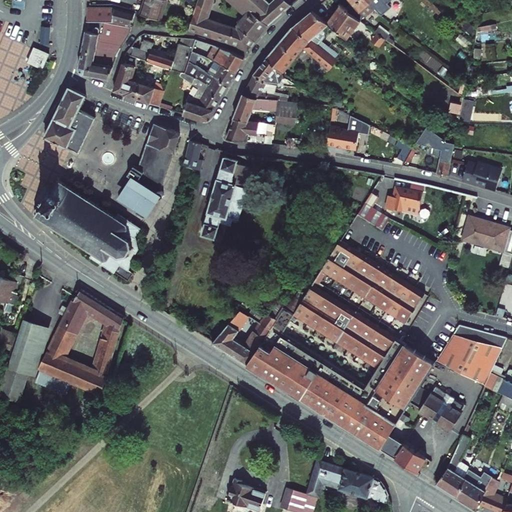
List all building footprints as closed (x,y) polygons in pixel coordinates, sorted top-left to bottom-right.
[(144,0),(139,17),(148,20),(158,22),(165,0),(144,0)] [(199,0),(187,33),(236,47),(246,53),(255,40),(265,27),(288,7),(281,0),(269,0),(265,3),(253,15),(242,7),(236,15),(231,22),(234,30),(207,22),(215,0),(199,0)] [(262,0),(261,0),(218,0),(236,15),(242,7),(253,15),(265,3),(262,0)] [(346,0),(350,5),(343,11),(345,13),(346,12),(355,20),(370,8),(363,0),(346,0)] [(363,0),(370,8),(371,10),(381,2),(379,0),(363,0)] [(332,17),(325,26),(327,27),(331,30),(345,41),(359,22),(355,20),(346,12),(345,13),(343,11),(338,8),(332,17)] [(117,49),(128,38),(130,27),(132,17),(112,12),(109,12),(85,11),(84,24),(86,24),(89,29),(90,29),(90,30),(90,34),(83,33),(77,73),(78,74),(79,75),(80,76),(82,77),(109,81),(114,58),(117,49)] [(301,22),(291,30),(309,42),(314,37),(327,27),(325,26),(310,14),(301,22)] [(314,37),(309,42),(313,46),(319,41),(331,30),(327,27),(314,37)] [(282,40),(273,51),(289,65),(304,49),(314,56),(319,50),(313,46),(309,42),(291,30),(282,40)] [(384,42),(375,35),(369,43),(378,50),(384,42)] [(128,48),(122,55),(147,63),(182,75),(192,42),(179,41),(173,62),(153,56),(156,47),(149,45),(142,42),(139,52),(128,48)] [(319,41),(313,46),(319,50),(334,62),(338,56),(319,41)] [(200,44),(195,42),(191,53),(196,56),(200,44)] [(221,50),(212,47),(205,60),(221,69),(234,75),(239,68),(243,60),(232,54),(228,52),(221,50)] [(48,55),(33,49),(28,60),(26,64),(41,71),(48,55)] [(319,50),(314,56),(329,68),(334,62),(319,50)] [(273,51),(266,60),(275,68),(281,74),(289,65),(273,51)] [(191,53),(188,63),(198,70),(201,58),(196,56),(191,53)] [(259,68),(253,75),(262,83),(268,76),(271,79),(276,73),(274,70),(275,68),(266,60),(259,68)] [(198,70),(188,63),(186,69),(184,76),(195,79),(211,88),(206,98),(219,102),(226,90),(213,83),(214,82),(198,70)] [(125,98),(131,79),(133,68),(120,65),(117,79),(114,94),(125,98)] [(221,69),(214,82),(227,88),(231,82),(234,75),(221,69)] [(248,85),(243,96),(257,99),(277,101),(284,102),(284,98),(259,92),(263,84),(262,83),(253,75),(248,85)] [(125,98),(150,106),(155,90),(136,84),(137,81),(131,79),(125,98)] [(69,131),(78,112),(85,99),(69,90),(53,123),(69,131)] [(150,106),(158,108),(163,93),(155,90),(150,106)] [(238,108),(234,121),(250,123),(253,109),(262,111),(263,108),(276,110),(277,101),(257,99),(243,96),(238,108)] [(327,97),(325,106),(330,107),(336,99),(327,97)] [(188,102),(183,117),(204,123),(209,122),(219,102),(206,98),(202,106),(188,102)] [(461,100),(461,122),(472,122),(473,100),(461,100)] [(284,102),(277,101),(276,110),(275,123),(296,125),(298,103),(284,102)] [(78,112),(69,131),(53,123),(44,141),(65,152),(66,150),(76,155),(93,120),(78,112)] [(226,141),(265,145),(266,136),(259,136),(260,125),(250,123),(234,121),(230,131),(226,141)] [(172,159),(171,153),(175,151),(180,137),(178,133),(154,125),(148,145),(147,145),(136,170),(132,167),(126,176),(131,180),(117,203),(144,219),(157,200),(159,200),(160,200),(161,200),(162,199),(163,198),(163,197),(163,196),(163,195),(162,194),(162,193),(161,192),(172,159)] [(328,127),(326,147),(354,149),(356,131),(337,129),(337,128),(328,127)] [(444,137),(437,132),(434,144),(442,145),(438,174),(443,175),(449,176),(454,147),(454,144),(447,143),(448,140),(444,137)] [(190,141),(183,166),(199,170),(202,160),(197,159),(201,144),(190,141)] [(397,164),(404,167),(414,150),(401,143),(399,148),(404,150),(397,164)] [(224,156),(204,235),(218,238),(222,223),(233,226),(235,219),(241,220),(249,188),(245,187),(246,185),(238,182),(241,172),(235,170),(238,160),(224,156)] [(477,162),(468,159),(463,179),(479,183),(497,188),(504,167),(478,159),(477,162)] [(37,207),(30,218),(89,254),(85,259),(110,276),(111,275),(125,283),(129,275),(127,274),(129,263),(138,257),(131,242),(137,231),(113,216),(111,220),(53,183),(46,193),(45,192),(36,206),(37,207)] [(417,196),(391,189),(389,194),(388,198),(383,197),(380,210),(388,212),(389,211),(412,217),(417,196)] [(377,209),(363,201),(359,207),(373,215),(377,209)] [(381,231),(388,221),(381,217),(380,219),(373,215),(359,207),(354,216),(381,231)] [(507,232),(465,220),(459,243),(511,258),(511,256),(511,235),(507,234),(507,232)] [(420,293),(338,242),(319,271),(402,322),(420,293)] [(169,252),(170,250),(170,248),(170,246),(169,245),(167,244),(165,243),(163,243),(162,245),(160,246),(160,248),(160,250),(161,252),(163,253),(165,253),(167,253),(169,252)] [(0,278),(0,301),(12,305),(19,279),(14,277),(10,276),(8,281),(0,278)] [(395,339),(310,286),(293,315),(378,368),(395,339)] [(78,293),(73,303),(70,302),(55,332),(37,367),(74,381),(100,391),(116,334),(120,321),(121,318),(100,306),(78,293)] [(293,315),(282,308),(275,319),(278,321),(272,331),(248,367),(256,372),(258,371),(263,363),(266,363),(276,347),(276,345),(293,315)] [(241,312),(214,345),(231,356),(248,367),(272,331),(261,325),(255,321),(248,330),(255,334),(245,348),(234,341),(244,327),(243,326),(249,317),(241,312)] [(268,314),(261,325),(272,331),(278,321),(275,319),(268,314)] [(55,332),(21,320),(16,335),(14,339),(6,362),(0,380),(0,398),(20,407),(30,382),(68,395),(74,381),(37,367),(55,332)] [(116,334),(136,346),(141,333),(132,328),(124,323),(120,321),(116,334)] [(457,326),(435,362),(484,387),(489,374),(494,364),(505,340),(457,326)] [(0,380),(6,362),(14,339),(16,335),(0,329),(0,380)] [(434,363),(395,339),(378,368),(359,399),(361,401),(344,427),(380,450),(389,436),(408,405),(417,390),(434,363)] [(287,354),(276,347),(266,363),(263,363),(258,371),(256,372),(270,380),(270,378),(284,355),(287,354)] [(359,399),(287,354),(284,355),(270,378),(270,380),(344,427),(361,401),(359,399)] [(511,385),(489,374),(484,387),(485,387),(503,396),(511,401),(511,385)] [(427,396),(417,390),(408,405),(418,411),(416,414),(448,434),(459,415),(458,415),(463,407),(433,389),(428,396),(428,395),(427,396)] [(511,408),(511,401),(503,396),(498,405),(508,411),(510,407),(511,408)] [(441,472),(435,485),(446,491),(456,498),(466,477),(463,475),(454,470),(470,440),(460,435),(441,472)] [(380,450),(395,460),(417,474),(421,466),(426,459),(389,436),(380,450)] [(311,463),(300,495),(307,498),(317,501),(320,491),(328,468),(311,463)] [(468,466),(463,475),(466,477),(456,498),(477,511),(478,505),(482,496),(491,500),(496,483),(488,480),(485,489),(470,480),(476,470),(468,466)] [(352,476),(328,468),(320,491),(387,511),(388,511),(388,504),(385,498),(381,492),(375,484),(352,476)] [(501,480),(511,485),(511,478),(499,472),(498,478),(501,480)] [(229,477),(221,501),(253,511),(259,493),(236,485),(238,480),(234,479),(229,477)] [(292,503),(288,511),(313,511),(317,501),(307,498),(300,495),(295,494),(292,503)] [(493,501),(491,500),(482,496),(478,505),(486,509),(492,511),(494,511),(498,503),(504,506),(505,502),(494,498),(493,501)] [(506,498),(505,502),(504,506),(498,503),(494,511),(511,511),(511,506),(511,507),(511,500),(506,498)]
